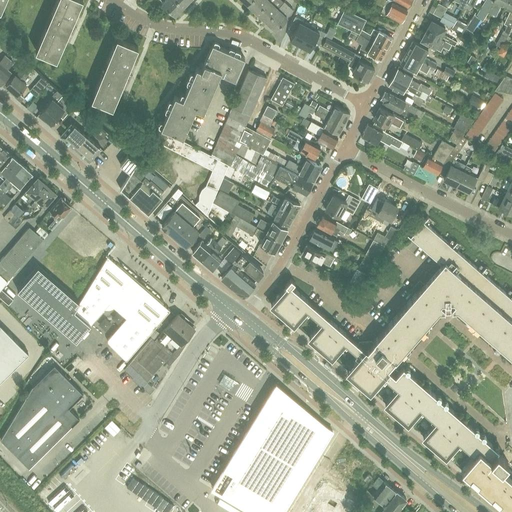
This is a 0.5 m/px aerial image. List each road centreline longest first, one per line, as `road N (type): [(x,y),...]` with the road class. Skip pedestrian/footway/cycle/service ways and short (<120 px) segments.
road 1 (secondary): [(236,312),(0,111)]
road 2 (secondary): [(485,511),(252,326)]
road 3 (secondary): [(252,326),(455,511)]
road 4 (unclassified): [(367,103),(240,39),(154,25),(126,9)]
road 5 (unclassified): [(345,148),(281,263),(256,300),(236,312)]
road 6 (residential): [(511,234),(345,148)]
road 7 (unclassified): [(150,420),(205,336),(236,312)]
